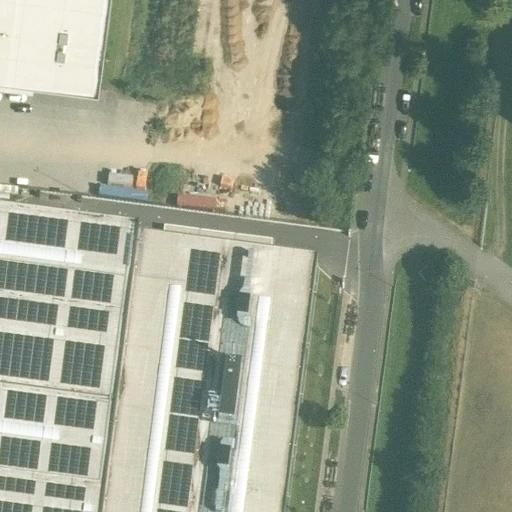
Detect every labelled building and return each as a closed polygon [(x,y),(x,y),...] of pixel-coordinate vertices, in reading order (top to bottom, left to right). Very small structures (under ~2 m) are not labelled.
[(0,0),(0,77),(33,82),(97,90),(109,0),(0,0)] [(33,82),(0,77),(0,87),(32,92),(33,82)] [(0,511),(102,511),(138,245),(0,227),(0,511)] [(164,231),(163,242),(269,257),(271,246),(164,231)] [(138,245),(102,511),(284,511),(316,268),(138,245)]
